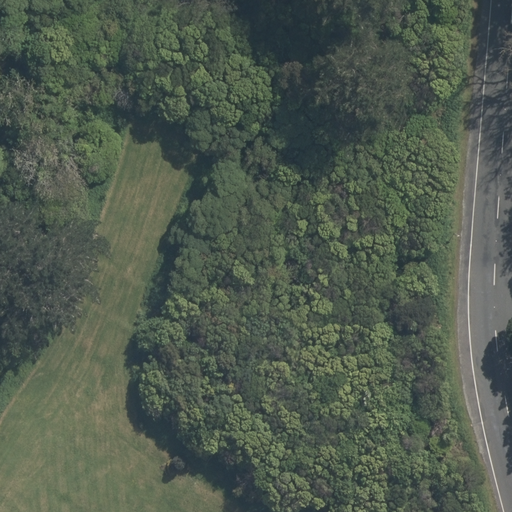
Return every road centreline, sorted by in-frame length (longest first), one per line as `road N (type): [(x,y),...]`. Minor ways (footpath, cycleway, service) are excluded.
road 1 (track): [(355,511),(378,431),(368,271),(376,67),(369,0)]
road 2 (residential): [(511,462),(493,307),(508,0)]
